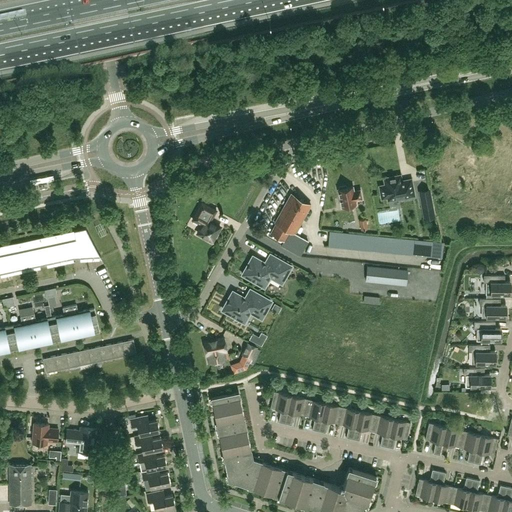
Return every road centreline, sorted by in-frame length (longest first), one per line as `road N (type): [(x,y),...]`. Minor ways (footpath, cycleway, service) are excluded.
road 1 (secondary): [(511,65),(170,138)]
road 2 (motorway): [(0,56),(262,0)]
road 3 (residential): [(165,320),(195,310),(292,142)]
road 4 (unclassified): [(292,142),(511,92)]
road 5 (residential): [(164,314),(117,321),(92,273),(0,293)]
road 6 (residential): [(0,399),(107,407),(179,391)]
road 7 (tertiary): [(164,314),(133,171)]
road 8 (tertiary): [(123,121),(95,0)]
